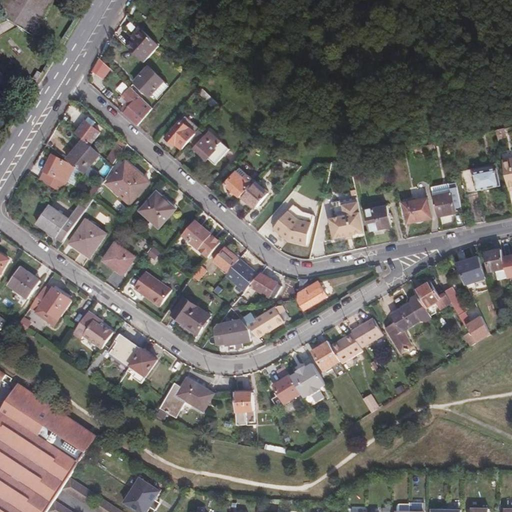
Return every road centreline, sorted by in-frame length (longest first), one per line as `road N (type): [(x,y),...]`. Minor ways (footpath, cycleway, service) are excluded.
road 1 (residential): [(0,223),(193,359),(223,370),(272,358),(446,247)]
road 2 (residential): [(446,247),(312,270),(282,266),(72,82)]
road 3 (track): [(246,236),(314,152),(511,110)]
road 4 (secondary): [(0,201),(72,82)]
road 5 (unknown): [(440,0),(452,123)]
